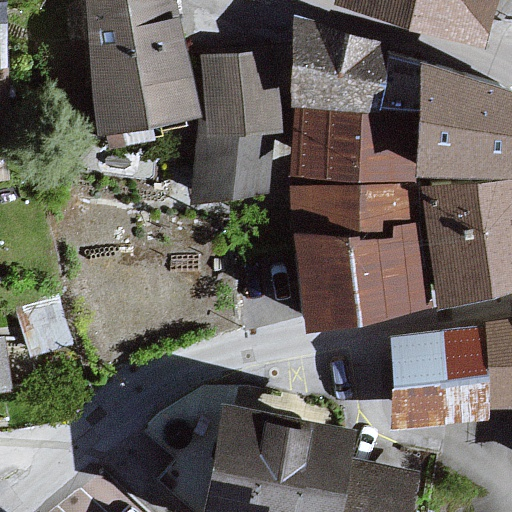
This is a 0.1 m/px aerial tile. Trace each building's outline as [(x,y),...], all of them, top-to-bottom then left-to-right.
[(160,0),(91,0),(101,130),(189,111),(173,2),(161,3),(160,0)] [(390,0),(478,24),(484,0),(390,0)] [(385,44),(283,13),(273,58),(279,92),(288,93),(377,103),(385,44)] [(267,49),(208,59),(211,121),(196,195),(265,189),(270,133),(267,49)] [(506,88),(397,51),(384,110),(386,152),(404,154),(505,161),(506,88)] [(384,110),(288,93),(280,173),(404,179),(404,154),(386,152),(384,110)] [(511,177),(414,180),(419,293),(511,273),(511,177)] [(414,180),(287,181),(286,222),(379,230),(388,218),(412,218),(414,180)] [(379,230),(286,222),(286,320),(329,306),(420,301),(419,293),(412,218),(388,218),(379,230)] [(511,320),(483,321),(483,399),(511,399),(511,320)] [(483,321),(387,329),(393,420),(483,413),(483,399),(483,321)] [(344,421),(220,394),(194,511),(324,511),(336,455),(344,421)] [(402,511),(411,471),(336,455),(324,511),(402,511)]
